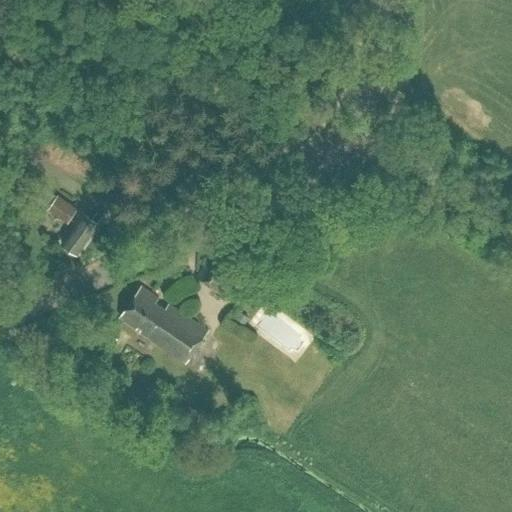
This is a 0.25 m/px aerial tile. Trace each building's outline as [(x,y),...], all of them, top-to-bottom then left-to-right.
[(46,209),(67,224),(78,209),(57,194),(46,209)] [(91,220),(83,214),(63,243),(77,253),(103,217),(96,212),(91,220)] [(217,248),(197,277),(217,290),(237,261),(217,248)] [(159,297),(140,284),(119,317),(185,362),(208,328),(169,302),(164,310),(155,304),(159,297)] [(98,342),(109,350),(117,338),(107,331),(98,342)] [(149,394),(129,380),(119,395),(140,409),(149,394)] [(197,420),(202,412),(189,404),(184,412),(197,420)]
